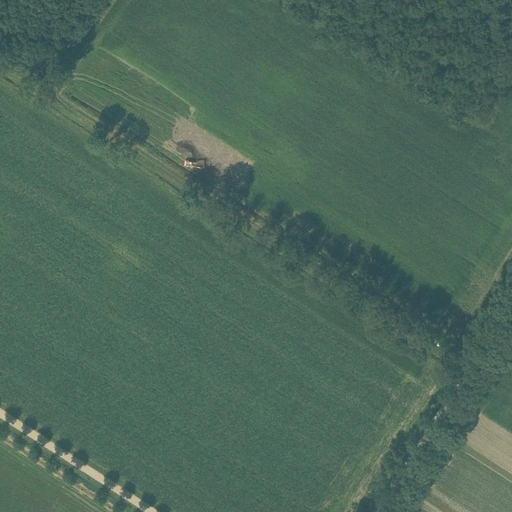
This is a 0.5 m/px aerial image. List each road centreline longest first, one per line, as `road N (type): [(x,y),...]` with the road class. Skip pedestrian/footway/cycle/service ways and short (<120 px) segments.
road 1 (unclassified): [(376,511),(511,308)]
road 2 (track): [(0,415),(148,511)]
